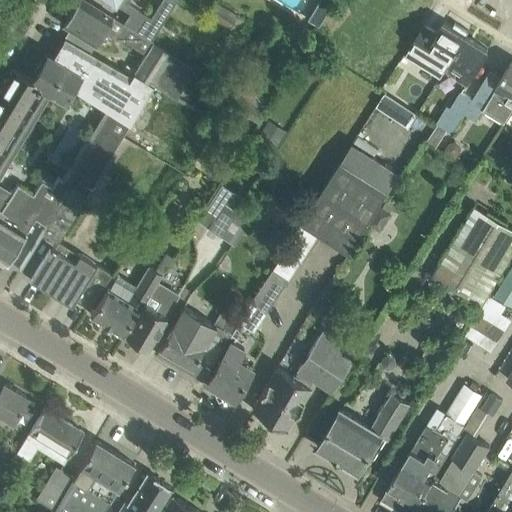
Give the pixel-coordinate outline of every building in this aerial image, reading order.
[(71,29),(66,38),(89,52),(102,31),(128,46),(130,43),(146,53),(136,70),(155,82),(174,52),(150,38),(124,21),(88,0),(79,0),(64,25),(71,29)] [(111,0),(130,11),(124,21),(150,38),(173,0),(157,0),(147,17),(124,2),(125,0),(111,0)] [(214,2),(207,14),(231,29),(238,17),(214,2)] [(452,27),(443,22),(437,32),(424,24),(405,55),(440,77),(445,70),(444,70),(465,36),(468,31),(455,22),(452,27)] [(467,84),(488,50),(465,36),(444,70),(445,70),(467,84)] [(64,37),(63,38),(52,56),(47,53),(32,77),(31,79),(46,88),(62,98),(63,97),(66,99),(73,87),(131,122),(155,83),(155,82),(136,70),(131,77),(89,52),(66,38),(64,37)] [(505,101),(511,105),(511,59),(489,97),(503,105),(505,101)] [(0,144),(9,150),(46,88),(31,79),(32,77),(13,66),(0,87),(0,144)] [(245,84),(239,94),(241,95),(254,104),(267,112),(273,102),(245,84)] [(5,260),(6,261),(25,232),(25,233),(35,218),(46,225),(71,184),(86,194),(94,182),(131,122),(73,87),(66,99),(92,115),(96,107),(104,113),(62,179),(57,176),(51,186),(41,179),(33,191),(20,182),(11,196),(2,211),(0,209),(0,258),(3,261),(5,260)] [(477,91),(473,99),(464,113),(478,121),(491,100),(477,91)] [(439,125),(447,130),(452,133),(464,113),(473,99),(461,92),(452,107),(448,105),(436,124),(439,125)] [(385,93),(376,105),(386,112),(395,99),(385,93)] [(241,95),(233,107),(246,115),(254,104),(241,95)] [(214,107),(208,115),(219,123),(224,115),(214,107)] [(160,114),(157,119),(158,123),(167,129),(172,128),(175,123),(173,118),(165,113),(160,114)] [(269,120),(261,134),(276,143),(284,130),(269,120)] [(0,144),(0,164),(9,150),(0,144)] [(302,221),(349,251),(389,190),(341,160),(302,221)] [(94,182),(86,194),(94,199),(102,187),(94,182)] [(58,239),(86,194),(71,184),(46,225),(19,268),(30,275),(29,277),(71,303),(72,302),(75,297),(89,305),(112,272),(79,251),(74,259),(55,247),(59,240),(58,239)] [(0,209),(2,211),(11,196),(0,188),(0,209)] [(220,236),(236,212),(244,200),(232,192),(224,204),(223,204),(207,228),(220,236)] [(511,225),(477,204),(434,274),(484,305),(511,258),(511,225)] [(382,206),(369,224),(381,232),(394,214),(382,206)] [(249,221),(236,212),(220,236),(233,245),(249,221)] [(107,286),(90,313),(122,333),(138,306),(141,307),(156,281),(162,273),(172,256),(165,251),(154,269),(150,266),(138,286),(116,273),(108,287),(107,286)] [(511,318),(511,265),(472,338),(494,350),(511,318)] [(266,312),(288,278),(272,268),(250,302),(266,312)] [(141,307),(125,334),(147,347),(178,294),(156,281),(141,307)] [(221,310),(213,322),(184,305),(156,352),(202,380),(238,320),(221,310)] [(230,341),(206,382),(234,398),(251,368),(236,360),(243,349),(245,351),(256,332),(237,322),(229,336),(234,339),(232,342),(230,341)] [(294,378),(276,367),(252,408),(286,428),(315,378),(333,389),(353,358),(319,337),(294,378)] [(382,360),(381,362),(382,363),(382,364),(383,366),(384,367),(385,368),(386,368),(387,369),(389,369),(390,369),(392,368),(393,368),(394,367),(395,366),(395,364),(396,363),(396,362),(396,360),(395,359),(395,358),(394,357),(393,356),(392,355),(391,355),(389,354),(388,354),(387,355),(385,355),(384,356),(383,357),(383,358),(382,359),(382,360)] [(0,385),(0,413),(13,421),(27,397),(2,381),(0,385)] [(467,384),(449,414),(467,425),(485,395),(467,384)] [(317,447),(359,472),(382,435),(388,438),(410,403),(392,392),(371,427),(341,408),(317,447)] [(493,392),(483,409),(494,416),(504,399),(493,392)] [(83,431),(44,407),(10,462),(20,468),(27,458),(28,459),(40,440),(67,457),(83,431)] [(411,511),(416,505),(417,506),(433,478),(426,474),(431,467),(434,469),(445,452),(441,450),(449,437),(427,424),(388,488),(382,498),(405,511),(411,511)] [(436,474),(433,478),(417,506),(427,511),(451,511),(462,495),(458,493),(473,469),(474,470),(489,445),(469,432),(441,478),(436,474)] [(73,476),(58,501),(75,511),(103,511),(112,499),(134,463),(95,439),(73,476)] [(60,468),(40,501),(54,509),(58,501),(73,476),(60,468)] [(497,511),(511,511),(511,468),(489,506),(498,511),(497,511)] [(156,511),(172,487),(148,472),(147,472),(126,505),(136,511),(156,511)] [(201,511),(172,494),(161,511),(201,511)] [(54,509),(51,511),(75,511),(58,501),(54,509)]
